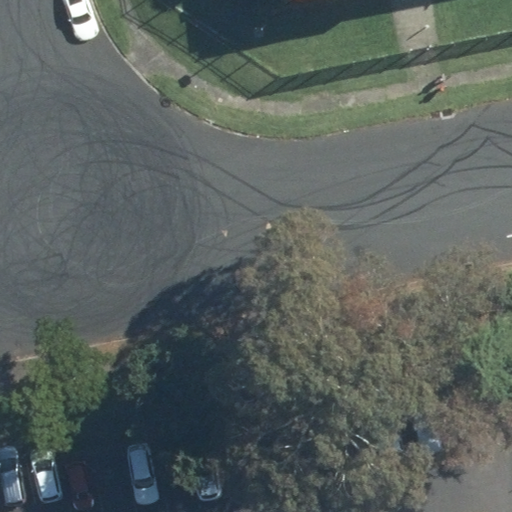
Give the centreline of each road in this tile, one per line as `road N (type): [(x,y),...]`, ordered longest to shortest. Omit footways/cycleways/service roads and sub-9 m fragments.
road 1 (unclassified): [(55,272),(511,181)]
road 2 (unclassified): [(55,272),(8,0)]
